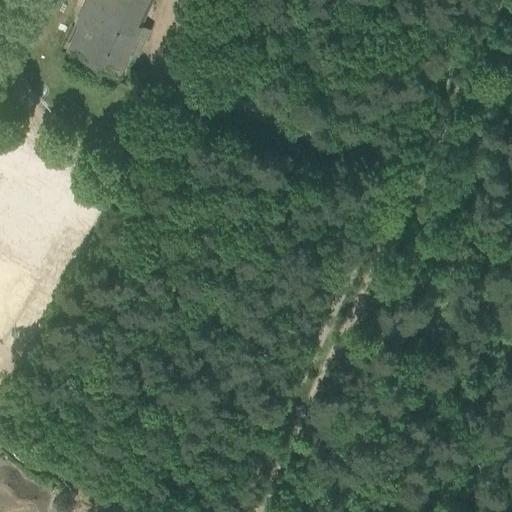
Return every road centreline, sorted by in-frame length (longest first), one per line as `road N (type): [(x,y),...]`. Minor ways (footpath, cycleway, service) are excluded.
road 1 (track): [(336,345),(429,150)]
road 2 (track): [(256,511),(336,345)]
road 3 (track): [(368,364),(511,457)]
road 4 (track): [(429,150),(500,0)]
